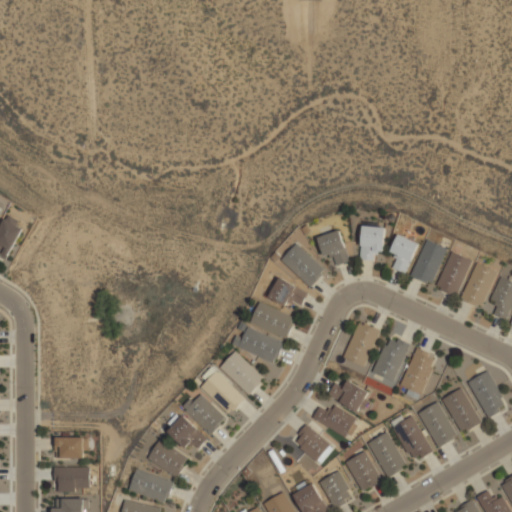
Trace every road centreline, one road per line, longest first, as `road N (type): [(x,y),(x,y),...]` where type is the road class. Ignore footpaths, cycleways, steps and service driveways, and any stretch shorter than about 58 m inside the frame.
road 1 (residential): [(511,360),(374,291),(349,295),(304,375),(219,472),(199,511)]
road 2 (residential): [(0,295),(24,309),(30,347),(29,511)]
road 3 (residential): [(511,436),(385,511)]
